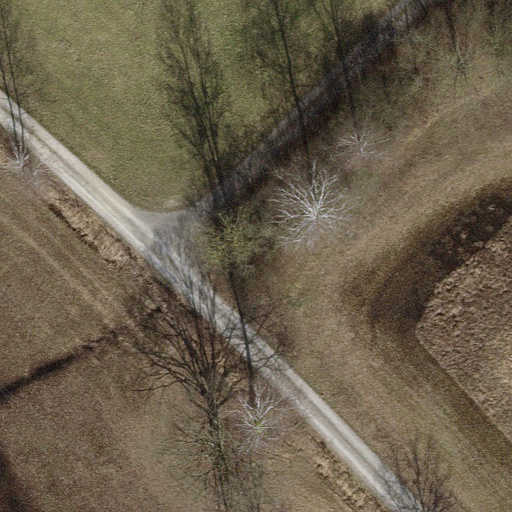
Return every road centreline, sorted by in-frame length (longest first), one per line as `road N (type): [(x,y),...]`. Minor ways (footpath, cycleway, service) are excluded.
road 1 (track): [(0,107),(169,255),(411,511)]
road 2 (track): [(169,255),(425,0)]
